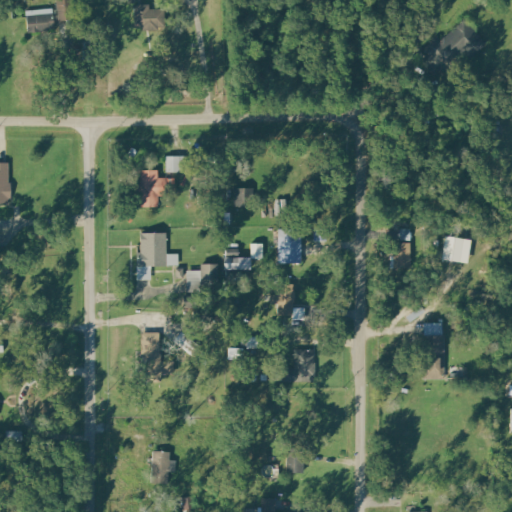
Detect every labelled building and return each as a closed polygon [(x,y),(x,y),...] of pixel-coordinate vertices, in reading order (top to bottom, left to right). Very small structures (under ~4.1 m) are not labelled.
[(135,28),(164,29),(164,10),(151,9),(151,5),(135,5),(135,28)] [(52,9),(28,10),(28,28),(52,27),(52,9)] [(460,51),(470,60),(487,41),(461,17),(427,55),(443,69),(460,51)] [(188,157),(167,156),(167,173),(188,174),(188,157)] [(0,204),(11,205),(11,163),(0,162),(0,204)] [(141,185),(133,185),(133,207),(161,207),(160,180),(159,180),(159,170),(141,170),(141,185)] [(236,207),(245,207),(245,198),(245,190),(236,190),(236,207)] [(410,241),(411,230),(388,229),(388,240),(410,241)] [(303,263),(302,230),(279,231),(280,264),(303,263)] [(138,280),(153,280),(152,267),(177,266),(177,254),(168,254),(167,233),(141,233),(142,252),(137,252),(138,280)] [(469,264),(472,240),(446,236),(442,260),(469,264)] [(413,243),(394,243),(393,269),(412,269),(413,243)] [(225,270),(252,270),(252,258),(225,258),(225,270)] [(203,265),(202,285),(220,285),(220,265),(203,265)] [(279,318),(307,319),(307,308),(295,308),(296,284),(279,284),(279,318)] [(445,323),(425,323),(425,379),(445,380),(445,323)] [(161,333),(141,333),(141,383),(161,383),(161,333)] [(316,350),(295,350),(294,381),(316,382),(316,350)] [(169,484),(170,471),(177,472),(177,461),(171,460),(171,452),(154,451),(153,483),(169,484)] [(287,473),(304,473),(305,458),(288,457),(287,473)] [(277,511),(277,498),(262,499),(262,511),(277,511)]
